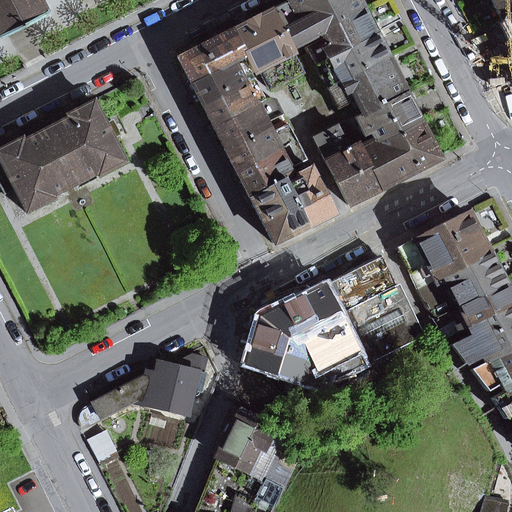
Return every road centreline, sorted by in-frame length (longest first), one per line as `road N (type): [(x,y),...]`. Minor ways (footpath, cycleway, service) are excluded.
road 1 (residential): [(269,268),(502,152)]
road 2 (residential): [(150,41),(269,268)]
road 3 (residential): [(29,388),(254,275)]
road 4 (residential): [(179,511),(231,372),(254,275)]
road 5 (residential): [(502,152),(422,0)]
road 6 (residential): [(0,117),(150,41)]
road 7 (residential): [(29,388),(90,511)]
